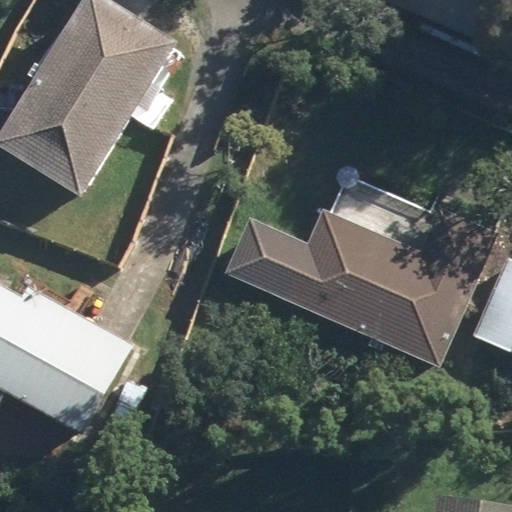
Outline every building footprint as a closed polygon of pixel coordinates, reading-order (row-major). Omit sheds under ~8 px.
[(96,0),(5,151),(91,202),(186,49),(109,0),(96,0)] [(511,0),(398,0),(396,8),(511,56),(511,0)] [(232,280),(448,373),(506,238),(447,211),(428,256),(330,214),(316,248),(257,223),(232,280)] [(511,261),(478,339),(511,353),(511,261)] [(0,391),(94,442),(143,350),(37,293),(31,304),(0,287),(0,391)] [(505,511),(449,503),(447,511),(505,511)]
